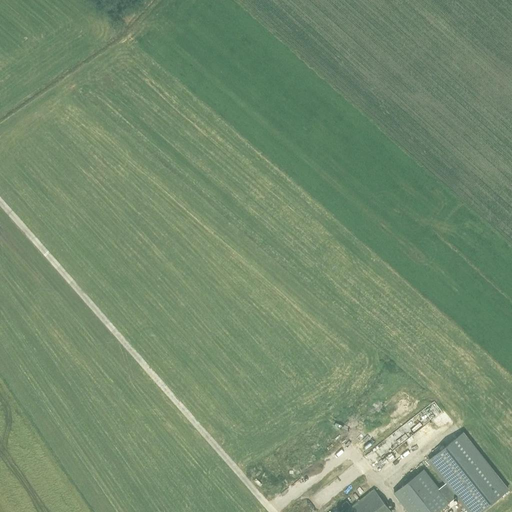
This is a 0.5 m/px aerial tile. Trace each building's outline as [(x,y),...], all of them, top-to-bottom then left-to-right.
[(450,416),(447,419),(453,427),(456,424),(450,416)] [(418,432),(423,428),(419,420),(413,424),(418,432)] [(398,448),(417,432),(409,423),(391,439),(398,448)] [(447,483),(438,490),(423,471),(395,494),(408,511),(438,511),(458,496),(470,511),(481,511),(509,491),(463,434),(430,460),(447,483)] [(392,511),(375,490),(346,511),(392,511)]
